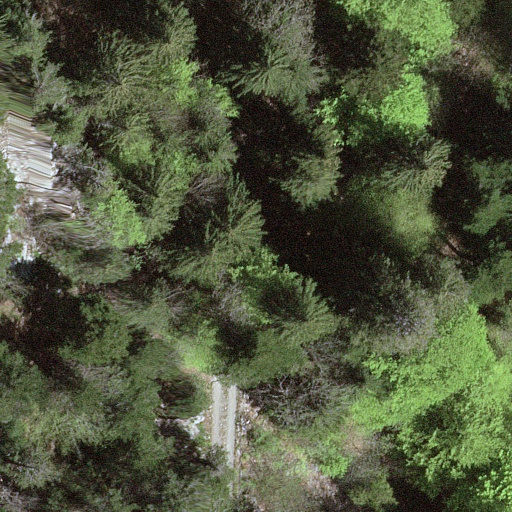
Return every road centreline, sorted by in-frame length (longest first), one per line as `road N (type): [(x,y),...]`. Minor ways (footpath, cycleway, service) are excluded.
road 1 (track): [(190,0),(175,38),(230,226),(219,511)]
road 2 (track): [(511,376),(475,366),(405,295),(271,0)]
